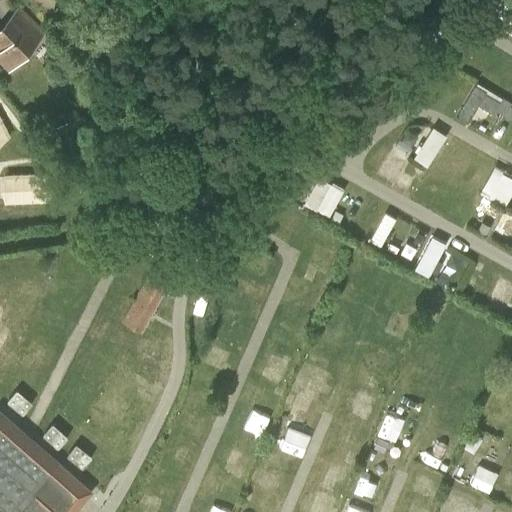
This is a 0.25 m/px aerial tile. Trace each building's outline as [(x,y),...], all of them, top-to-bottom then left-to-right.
[(0,58),(10,68),(44,33),(18,8),(0,26),(0,58)] [(511,114),(511,96),(481,81),(464,115),(477,121),(486,102),(511,114)] [(420,155),(433,164),(453,133),(440,124),(420,155)] [(464,173),(470,163),(463,158),(470,146),(459,140),(446,162),(464,173)] [(397,184),(410,165),(393,153),(380,172),(397,184)] [(510,203),(511,200),(511,171),(500,165),(486,189),(510,203)] [(322,174),(309,203),(336,215),(349,187),(322,174)] [(497,231),(511,239),(511,211),(508,209),(497,231)] [(289,236),(298,242),(311,223),(303,217),(289,236)] [(436,232),(421,267),(437,274),(452,239),(436,232)] [(185,253),(164,243),(121,320),(141,331),(185,253)] [(352,266),(376,278),(385,258),(361,247),(352,266)] [(298,299),(321,308),(333,279),(310,270),(298,299)] [(511,282),(501,306),(511,311),(511,308),(511,282)] [(5,304),(0,319),(0,333),(20,341),(30,312),(5,304)] [(57,363),(63,351),(33,335),(27,347),(57,363)] [(13,350),(0,343),(0,368),(3,370),(13,350)] [(379,354),(399,364),(404,353),(384,343),(379,354)] [(161,378),(169,359),(144,347),(135,367),(161,378)] [(267,352),(256,381),(292,395),(303,366),(267,352)] [(372,360),(364,379),(391,390),(398,370),(372,360)] [(488,397),(494,383),(464,371),(459,385),(488,397)] [(2,397),(27,409),(32,398),(8,386),(2,397)] [(274,392),(269,409),(279,413),(285,395),(274,392)] [(507,434),(511,422),(511,399),(497,394),(485,425),(507,434)] [(149,419),(153,403),(138,398),(133,414),(149,419)] [(295,399),(286,419),(314,431),(322,410),(295,399)] [(118,405),(113,413),(130,422),(135,414),(118,405)] [(0,511),(75,511),(93,492),(59,463),(0,412),(0,511)] [(345,426),(358,434),(365,421),(353,414),(345,426)] [(141,442),(146,429),(107,416),(102,429),(141,442)] [(338,448),(359,458),(368,440),(347,430),(338,448)] [(363,483),(377,489),(394,448),(380,442),(363,483)] [(244,492),(249,478),(218,467),(210,489),(228,496),(231,488),(244,492)] [(337,506),(345,489),(321,478),(307,508),(315,511),(342,511),(344,509),(337,506)] [(278,511),(281,504),(253,495),(247,511),(278,511)] [(407,501),(406,511),(429,511),(430,503),(407,501)]
